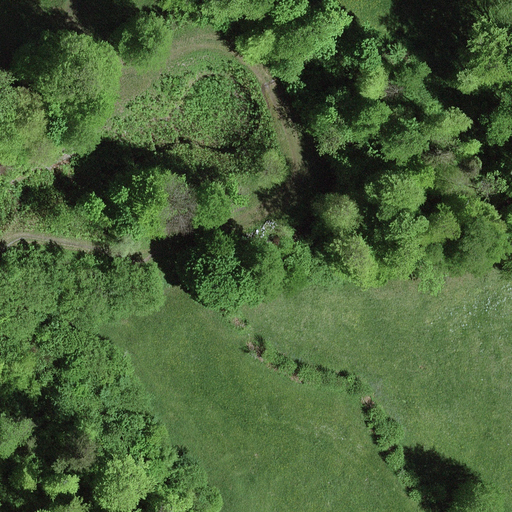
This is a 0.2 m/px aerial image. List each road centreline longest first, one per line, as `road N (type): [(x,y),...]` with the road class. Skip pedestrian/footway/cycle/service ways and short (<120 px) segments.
road 1 (track): [(389,511),(147,261)]
road 2 (track): [(147,261),(233,228),(288,195),(298,162),(283,114)]
